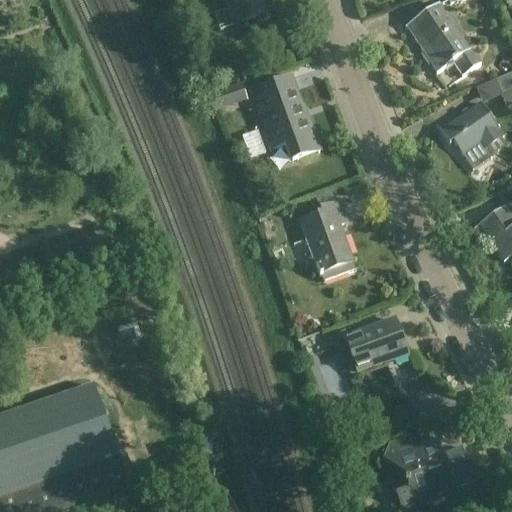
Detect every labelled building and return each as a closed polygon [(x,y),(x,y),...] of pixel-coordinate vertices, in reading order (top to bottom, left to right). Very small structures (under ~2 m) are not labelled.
[(223,0),(234,29),(266,17),(260,0),(223,0)] [(442,10),(407,33),(408,34),(409,34),(439,78),(439,79),(439,80),(456,68),(465,82),(464,83),(465,84),(483,71),(482,70),(482,71),(473,57),(473,56),(472,57),(442,11),(442,10)] [(511,94),(511,75),(496,83),(501,99),(511,94)] [(264,136),(272,155),(290,148),(296,165),(321,155),(307,119),(305,119),(290,80),(252,95),(267,135),(264,136)] [(242,92),(210,94),(210,109),(243,107),(242,92)] [(487,153),(505,141),(481,106),(439,134),(450,149),(454,146),(472,174),(492,161),(487,153)] [(356,273),(340,229),(349,225),(341,206),(337,208),(333,194),(317,200),(321,214),(320,214),(322,218),(300,226),(319,278),(321,277),(324,285),(356,273)] [(511,217),(506,209),(478,227),(504,265),(511,259),(511,217)] [(395,324),(345,342),(356,375),(407,357),(395,324)] [(94,389),(0,421),(0,511),(82,511),(132,495),(94,389)] [(397,499),(387,503),(390,511),(415,511),(458,497),(456,490),(477,482),(470,462),(467,463),(462,450),(444,457),(438,441),(423,447),(419,436),(389,446),(383,462),(397,499)]
